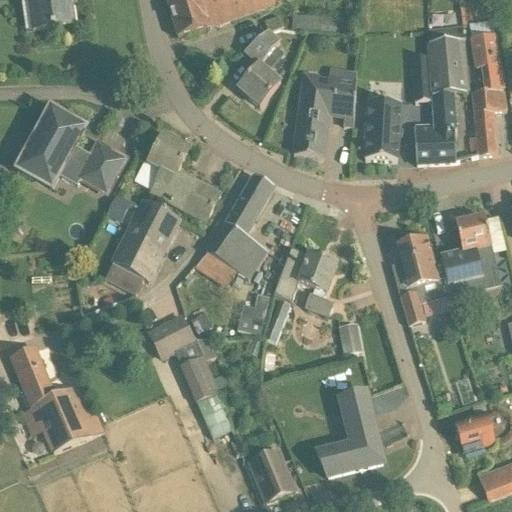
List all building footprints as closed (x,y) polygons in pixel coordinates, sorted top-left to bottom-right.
[(28,0),(33,34),(74,28),(70,0),(28,0)] [(275,7),(272,0),(241,0),(233,3),(232,0),(164,0),(178,42),(210,32),(275,7)] [(426,0),(427,12),(457,12),(456,0),(426,0)] [(305,18),(304,33),(347,36),(348,21),(305,18)] [(267,26),(270,36),(286,31),(283,21),(267,26)] [(470,40),(493,38),(492,25),(469,28),(470,40)] [(281,46),(270,36),(248,55),(262,67),(239,93),(260,111),(281,87),(269,77),(285,59),(276,51),(281,46)] [(477,73),(481,97),(473,98),(479,161),(496,159),(492,116),(506,115),(495,39),(467,44),(471,74),(477,73)] [(460,45),(429,48),(429,54),(436,131),(414,132),(417,169),(457,167),(452,100),(466,98),(460,45)] [(411,62),(414,107),(432,106),(429,61),(411,62)] [(322,164),(329,112),(346,114),(344,130),(354,131),(357,78),(330,76),(330,85),(305,84),(294,160),(322,164)] [(365,164),(395,166),(397,166),(401,107),(369,105),(367,129),(364,129),(363,143),(367,143),(365,164)] [(37,139),(32,136),(30,135),(20,153),(27,157),(18,174),(35,184),(43,171),(77,190),(81,184),(106,198),(125,164),(98,149),(92,160),(75,150),(78,145),(72,142),(79,129),(51,114),(37,139)] [(206,226),(219,203),(221,199),(197,186),(194,191),(177,181),(191,155),(164,140),(149,168),(163,176),(151,197),(206,226)] [(228,229),(207,257),(225,270),(247,284),(266,255),(245,241),(274,192),(255,181),(227,229),(228,229)] [(149,288),(180,225),(181,223),(146,204),(106,283),(136,300),(144,286),(149,288)] [(441,264),(450,298),(451,303),(467,299),(466,294),(499,286),(490,251),(492,250),(485,221),(455,228),(462,256),(441,261),(441,263),(441,264)] [(420,308),(450,298),(441,264),(433,266),(426,244),(399,251),(410,293),(415,291),(416,295),(415,296),(416,297),(400,302),(409,331),(425,326),(420,308)] [(309,260),(291,253),(274,300),(292,306),(299,287),(314,293),(306,313),(329,321),(333,309),(323,305),(325,298),(326,298),(337,269),(309,258),(309,260)] [(258,300),(255,313),(249,338),(261,340),(270,303),(258,300)] [(265,343),(278,347),(288,309),(276,305),(265,343)] [(213,332),(205,317),(191,324),(198,339),(213,332)] [(175,357),(182,371),(203,360),(195,345),(192,339),(191,340),(182,322),(150,338),(163,364),(175,357)] [(356,330),(340,333),(344,357),(361,354),(356,330)] [(196,345),(195,345),(203,360),(206,366),(218,361),(212,346),(211,344),(196,345)] [(12,361),(40,425),(78,409),(71,393),(54,400),(35,354),(12,361)] [(189,392),(196,407),(197,407),(203,423),(224,414),(226,413),(218,397),(220,396),(213,381),(189,392)] [(366,398),(340,404),(352,449),(318,458),(328,483),(384,469),(366,398)] [(92,441),(78,409),(40,425),(54,458),(92,441)] [(495,445),(486,416),(453,427),(457,439),(455,442),(459,443),(463,455),(495,445)] [(212,443),(233,434),(229,424),(208,433),(212,443)] [(295,497),(278,456),(249,467),(266,509),(295,497)] [(511,496),(511,470),(500,475),(509,498),(511,496)]
